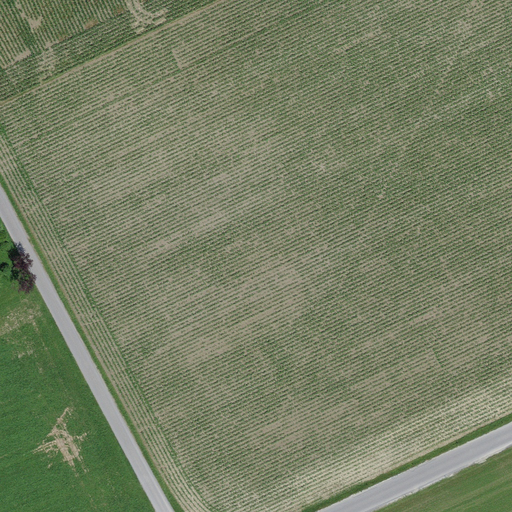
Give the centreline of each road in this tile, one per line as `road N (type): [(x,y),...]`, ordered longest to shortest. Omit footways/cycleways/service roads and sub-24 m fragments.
road 1 (track): [(0,206),(161,511)]
road 2 (unclassified): [(511,433),(348,511)]
